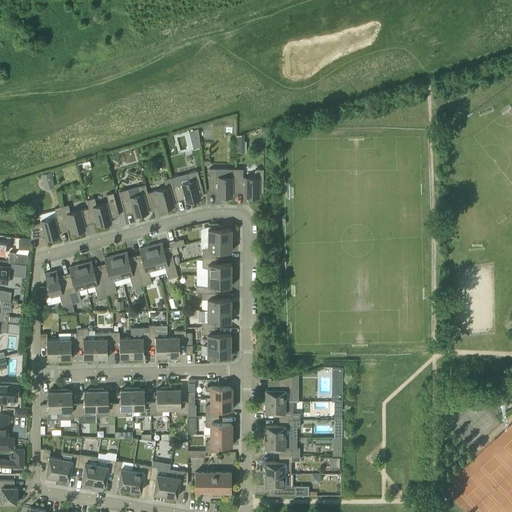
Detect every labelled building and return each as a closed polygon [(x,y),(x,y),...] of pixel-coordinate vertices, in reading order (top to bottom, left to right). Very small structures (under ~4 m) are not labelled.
[(436,105),(446,102),(444,96),(434,99),(436,105)] [(189,131),(190,138),(199,136),(198,128),(189,131)] [(178,153),(191,149),(187,131),(173,135),(178,153)] [(221,198),(228,198),(228,196),(232,196),(232,192),(235,192),(236,169),(229,169),(228,177),(218,177),(216,177),(216,168),(209,168),(209,192),(218,192),(218,196),(221,196),(221,198)] [(244,197),(246,197),(248,197),(248,198),(255,198),(255,197),(259,197),(259,193),(262,192),(263,169),(255,169),(255,177),(245,177),(243,177),(243,169),(236,169),(235,192),(245,193),(244,197)] [(190,181),(182,183),(177,176),(171,177),(177,200),(185,198),(186,202),(190,201),(191,202),(197,201),(197,199),(201,198),(200,195),(203,194),(197,170),(188,173),(190,181)] [(51,172),(41,175),(42,181),(53,178),(51,172)] [(165,209),(171,207),(171,206),(175,205),(174,201),(177,200),(171,177),(164,179),(166,187),(155,190),(156,190),(147,192),(151,207),(160,205),(161,209),(164,208),(165,209)] [(134,216),(136,216),(138,215),(139,216),(145,214),(145,213),(149,212),(148,208),(151,207),(147,192),(145,184),(138,186),(140,194),(130,197),(128,189),(119,191),(125,214),(134,212),(134,216)] [(87,200),(89,208),(93,223),(96,222),(97,226),(101,225),(101,226),(108,224),(108,223),(111,222),(111,218),(119,216),(113,193),(106,194),(109,203),(107,203),(97,205),(95,198),(87,200)] [(70,228),(71,232),(85,229),(84,225),(93,223),(89,208),(81,210),(70,212),(68,204),(59,207),(65,230),(70,228)] [(49,240),(56,238),(56,236),(59,235),(59,232),(65,230),(59,207),(54,208),(57,216),(55,217),(40,220),(41,222),(31,225),(31,239),(44,235),(45,239),(49,238),(49,240)] [(221,226),(208,226),(208,240),(231,240),(231,229),(221,229),(221,226)] [(169,242),(171,250),(172,255),(178,253),(178,251),(177,246),(181,245),(184,244),(183,239),(169,242)] [(22,240),(22,250),(29,250),(30,250),(30,240),(22,240)] [(202,257),(215,257),(215,251),(231,251),(231,240),(208,240),(208,246),(202,248),(202,257)] [(150,245),(157,268),(165,266),(168,279),(178,276),(172,255),(171,250),(165,251),(164,251),(162,242),(150,245)] [(141,258),(135,259),(142,285),(152,283),(148,271),(157,268),(150,245),(139,248),(141,257),(140,257),(141,258)] [(142,285),(135,259),(130,260),(129,260),(127,252),(115,255),(121,277),(129,275),(133,288),(142,285)] [(105,267),(101,268),(100,268),(107,295),(116,292),(113,280),(121,277),(115,255),(104,258),(106,266),(105,266),(105,267)] [(215,264),(215,258),(215,257),(202,257),(202,267),(208,269),(208,275),(231,275),(231,264),(215,264)] [(107,295),(100,268),(95,270),(95,269),(94,269),(92,261),(80,264),(86,287),(94,285),(98,297),(107,295)] [(25,277),(26,265),(19,264),(17,276),(25,277)] [(70,276),(65,277),(65,278),(72,304),(81,302),(78,289),(86,287),(80,264),(69,267),(71,275),(70,276)] [(72,304),(65,278),(65,277),(59,279),(59,278),(59,279),(56,270),(45,273),(48,285),(45,286),(40,286),(40,297),(45,297),(46,297),(51,296),(59,294),(62,306),(72,304)] [(202,292),(215,292),(215,286),(231,286),(231,275),(208,275),(208,286),(196,286),(196,292),(202,292)] [(215,299),(215,293),(215,292),(202,292),(202,299),(208,299),(207,310),(231,310),(231,299),(215,299)] [(169,299),(171,308),(179,306),(177,297),(169,299)] [(115,301),(116,310),(124,309),(123,301),(115,301)] [(8,312),(10,303),(0,302),(0,303),(0,309),(4,310),(3,311),(8,312)] [(72,304),(63,306),(65,313),(74,312),(72,304)] [(202,327),(215,327),(215,321),(231,322),(231,310),(207,310),(207,321),(202,321),(202,327)] [(160,357),(160,358),(168,358),(168,337),(161,337),(160,331),(155,331),(155,325),(149,325),(149,331),(150,344),(156,344),(156,357),(160,357)] [(214,334),(215,328),(215,327),(202,327),(202,334),(207,334),(207,345),(231,345),(231,334),(214,334)] [(77,333),(77,345),(83,345),(83,358),(88,358),(88,360),(96,359),(95,338),(88,338),(88,329),(77,329),(77,333)] [(174,331),(174,337),(168,337),(168,358),(175,358),(175,356),(180,356),(179,343),(186,343),(185,330),(174,331)] [(144,357),(143,344),(150,344),(149,331),(138,331),(138,337),(131,337),(132,359),(139,359),(139,357),(144,357)] [(95,338),(96,359),(103,359),(103,358),(107,358),(107,345),(113,345),(113,332),(95,332),(95,338)] [(124,357),(124,359),(132,359),(131,337),(119,338),(119,332),(113,332),(113,345),(119,344),(120,358),(124,357)] [(59,360),(59,339),(47,339),(47,333),(40,333),(40,346),(47,346),(47,359),(52,359),(52,360),(59,360)] [(71,345),(77,345),(77,333),(70,333),(71,339),(59,339),(59,360),(67,360),(67,359),(71,359),(71,345)] [(231,357),(231,345),(207,345),(207,359),(220,359),(220,357),(231,357)] [(343,367),(332,367),(332,379),(339,379),(339,393),(333,393),(333,401),(342,401),(343,367)] [(265,401),(285,401),(299,402),(299,401),(298,401),(298,390),(292,390),(292,376),(280,379),(279,389),(265,389),(265,401)] [(0,392),(17,393),(17,382),(0,381),(0,392)] [(211,398),(232,398),(232,386),(231,386),(206,386),(206,391),(211,392),(211,398)] [(151,402),(151,415),(163,415),(163,409),(169,408),(169,387),(161,388),(161,389),(156,389),(157,402),(151,402)] [(169,387),(169,408),(176,408),(176,414),(188,414),(188,405),(188,401),(181,402),(180,388),(176,389),(176,387),(169,387)] [(126,409),(132,409),(133,409),(132,388),(125,388),(125,390),(120,390),(120,403),(115,403),(115,415),(126,415),(126,409)] [(133,409),(140,409),(140,415),(151,415),(151,402),(144,402),(144,389),(140,389),(140,388),(132,388),(133,409)] [(78,404),(79,416),(97,416),(97,410),(96,389),(88,389),(88,390),(84,390),(84,404),(78,404)] [(97,410),(108,410),(108,416),(115,415),(115,403),(108,403),(108,390),(104,390),(103,389),(96,389),(97,410)] [(60,411),(60,390),(52,390),(52,391),(48,391),(48,404),(40,405),(40,417),(48,417),(48,419),(60,419),(60,411)] [(60,390),(60,411),(72,410),(72,416),(79,416),(78,404),(72,404),(72,391),(67,391),(67,390),(60,390)] [(232,410),(232,398),(211,398),(211,405),(206,405),(206,416),(218,416),(219,410),(231,410),(232,410)] [(285,401),(265,401),(265,413),(279,413),(279,419),(292,419),(292,413),(285,413),(285,401)] [(7,408),(0,408),(0,451),(12,452),(12,437),(6,437),(7,408)] [(218,416),(206,416),(205,426),(211,428),(211,434),(231,434),(231,422),(218,422),(218,416)] [(265,437),(285,437),(293,437),(293,425),(292,425),(292,419),(279,419),(279,425),(265,425),(265,437)] [(205,450),(205,452),(206,452),(218,452),(218,446),(230,446),(231,446),(231,434),(211,434),(211,441),(205,441),(205,450)] [(285,437),(265,437),(265,449),(279,449),(279,455),(292,455),(292,450),(293,450),(293,449),(295,449),(295,437),(293,437),(285,437)] [(49,456),(50,450),(40,448),(40,461),(48,462),(46,476),(57,478),(61,458),(49,456)] [(71,466),(78,467),(80,454),(73,453),(72,460),(61,458),(57,478),(69,480),(71,466)] [(82,482),(93,484),(97,464),(90,463),(91,456),(80,454),(78,467),(84,468),(82,482)] [(292,474),(292,455),(279,455),(279,462),(265,462),(265,473),(292,474)] [(340,457),(330,457),(330,468),(340,467),(340,457)] [(107,472),(114,473),(116,460),(104,458),(103,465),(97,464),(93,484),(105,486),(107,472)] [(118,487),(129,489),(132,470),(121,468),(122,461),(116,460),(114,473),(120,474),(118,487)] [(143,477),(149,478),(152,466),(140,464),(139,471),(132,470),(129,489),(141,491),(143,477)] [(153,493),(165,495),(168,476),(162,475),(163,468),(152,466),(149,478),(156,479),(153,493)] [(168,476),(165,495),(177,497),(179,483),(188,485),(188,472),(170,469),(168,476)] [(194,491),(194,492),(207,492),(207,472),(195,472),(195,491),(194,491)] [(219,492),(219,472),(207,472),(207,492),(219,492)] [(231,491),(231,472),(219,472),(219,492),(232,492),(232,491),(231,491)] [(265,473),(265,486),(267,486),(268,486),(278,486),(278,495),(278,496),(294,496),(295,496),(295,495),(295,490),(295,486),(292,486),(292,474),(265,473)] [(311,474),(311,479),(314,483),(320,483),(320,474),(311,474)] [(0,502),(1,503),(3,503),(3,505),(11,505),(11,503),(17,503),(17,487),(14,487),(14,480),(0,479),(0,502)]
